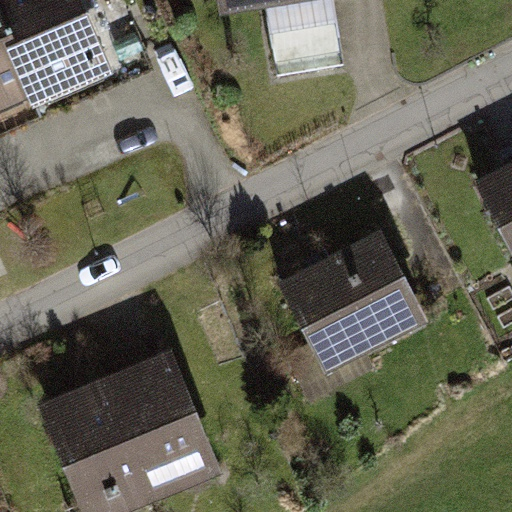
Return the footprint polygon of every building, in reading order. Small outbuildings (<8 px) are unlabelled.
[(83,0),(0,0),(0,16),(37,99),(42,111),(118,77),(83,0)] [(334,0),(219,0),(224,24),(336,7),(334,0)] [(0,115),(37,99),(0,16),(0,115)] [(511,166),(472,187),(511,265),(511,166)] [(390,237),(283,287),(327,381),(435,330),(390,237)] [(177,355),(39,409),(80,511),(169,511),(230,488),(177,355)]
